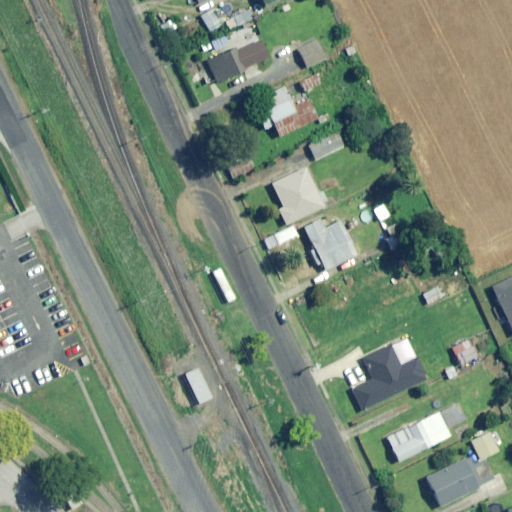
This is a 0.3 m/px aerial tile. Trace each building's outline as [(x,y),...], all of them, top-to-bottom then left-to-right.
[(223,26),(219,19),(206,25),(209,33),(223,26)] [(176,30),(168,21),(158,28),(166,38),(176,30)] [(326,60),(316,40),(297,50),(307,69),(326,60)] [(248,69),(239,47),(198,64),(208,86),(248,69)] [(320,84),(315,74),(299,83),(304,93),(320,84)] [(317,120),(307,100),(291,108),(288,101),(257,116),(264,131),(272,127),(278,138),(317,120)] [(342,148),(334,131),(307,145),(315,161),(342,148)] [(256,169),(250,157),(227,169),(232,181),(256,169)] [(322,207),(320,203),(325,201),(320,190),(315,193),(303,170),(289,177),(271,186),(282,208),(277,210),(285,226),(322,207)] [(324,229),(320,220),(302,229),(324,272),(355,256),(338,222),(324,229)] [(412,245),(401,222),(385,229),(389,239),(384,241),(391,256),(412,245)] [(511,333),(511,276),(485,291),(508,335),(511,333)] [(450,293),(444,281),(421,294),(427,305),(450,293)] [(477,358),(469,340),(451,349),(460,366),(477,358)] [(390,346),(364,359),(367,365),(356,371),(363,385),(350,391),(361,413),(425,381),(415,359),(400,367),(390,346)] [(211,399),(196,369),(184,375),(198,405),(211,399)] [(466,420),(458,404),(386,438),(398,463),(450,437),(447,430),(466,420)] [(498,452),(488,433),(470,442),(480,461),(498,452)] [(487,461),(473,467),(469,458),(425,479),(439,508),(483,487),(481,484),(494,477),(487,461)]
